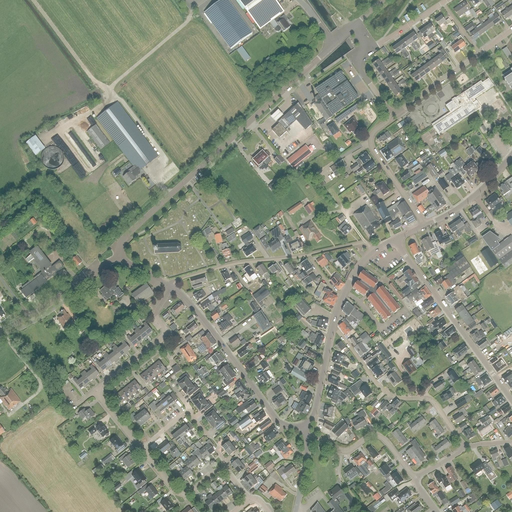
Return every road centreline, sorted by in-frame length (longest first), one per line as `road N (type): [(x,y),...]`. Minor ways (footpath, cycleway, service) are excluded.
road 1 (tertiary): [(116,256),(125,235),(332,45)]
road 2 (residential): [(171,287),(245,262),(363,242),(374,250)]
road 3 (tertiary): [(511,401),(393,239)]
road 4 (tertiary): [(305,424),(274,418),(174,288)]
road 5 (residential): [(465,447),(435,403),(387,393),(332,328)]
road 6 (residential): [(393,115),(511,29)]
road 7 (residential): [(95,391),(164,335),(156,314),(174,288)]
road 8 (tertiary): [(0,334),(116,256)]
road 9 (residential): [(424,226),(371,147),(371,134),(393,115)]
road 10 (residential): [(416,477),(381,437),(345,451),(307,440)]
